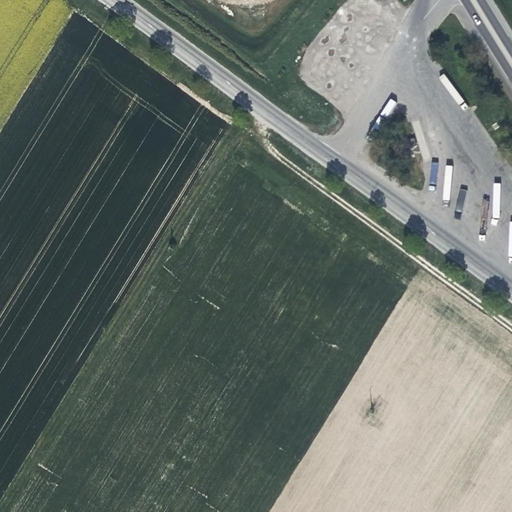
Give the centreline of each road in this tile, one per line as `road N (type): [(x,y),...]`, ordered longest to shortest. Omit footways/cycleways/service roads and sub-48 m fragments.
road 1 (tertiary): [(112,0),(511,291)]
road 2 (track): [(264,110),(264,143),(511,329)]
